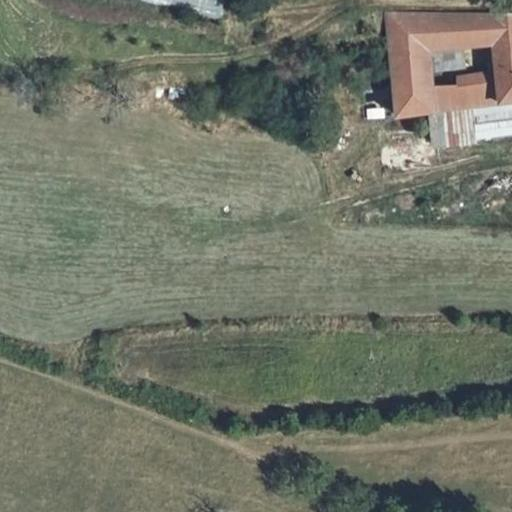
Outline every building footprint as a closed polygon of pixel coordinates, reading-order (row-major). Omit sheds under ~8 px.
[(144,0),(218,15),(220,0),(144,0)] [(425,49),(489,42),(511,39),(511,16),(386,12),(390,53),(425,49)] [(511,39),(489,42),(493,78),(430,85),(425,49),(390,53),(396,103),(397,116),(475,106),(511,101),(511,39)] [(478,138),(511,133),(511,101),(475,106),(478,138)] [(396,117),(397,116),(396,103),(376,105),(378,120),(387,120),(396,117)]
